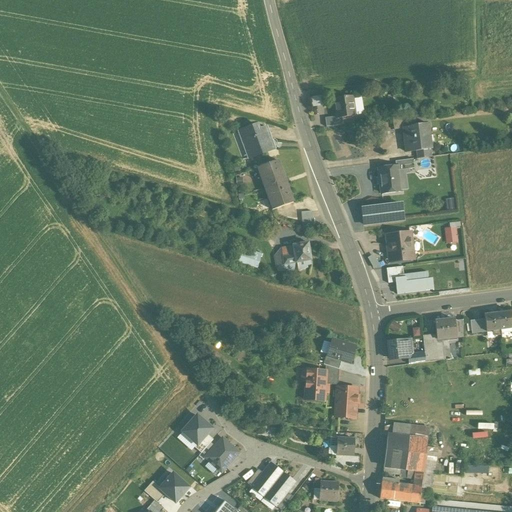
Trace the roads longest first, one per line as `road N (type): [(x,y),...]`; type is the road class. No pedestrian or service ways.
road 1 (track): [(0,91),(211,401)]
road 2 (secondary): [(269,0),(304,128),(371,315)]
road 3 (track): [(294,95),(481,72),(479,0)]
road 4 (secondary): [(371,315),(370,484)]
road 5 (residential): [(511,294),(371,315)]
